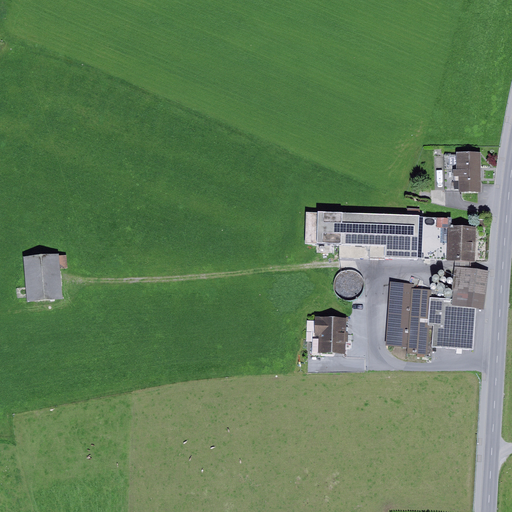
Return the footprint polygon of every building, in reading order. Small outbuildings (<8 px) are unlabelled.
[(457,152),(457,155),(445,155),(445,169),(481,169),(481,152),(457,152)] [(480,191),(481,169),(445,169),(445,191),(480,191)] [(389,248),(391,215),(317,212),(316,230),(309,229),(308,245),(385,248),(389,248)] [(422,217),(391,215),(389,248),(385,248),(384,260),(384,263),(403,264),(403,261),(420,261),(422,217)] [(475,260),(476,226),(451,225),(451,217),(424,216),(422,258),(455,260),(471,260),(475,260)] [(385,248),(341,245),(340,258),(384,260),(385,248)] [(68,254),(24,259),(30,302),(62,298),(58,268),(70,267),(68,254)] [(471,260),(455,260),(455,266),(470,268),(471,260)] [(470,268),(455,266),(452,289),(451,298),(451,305),(478,307),(485,309),(489,270),(470,268)] [(445,284),(444,283),(443,282),(442,281),(440,281),(439,282),(438,283),(437,284),(437,285),(437,287),(437,288),(438,289),(439,290),(441,290),(442,290),(443,289),(444,288),(445,287),(445,285),(445,284)] [(414,283),(391,282),(386,346),(407,348),(407,352),(427,354),(429,325),(431,297),(432,289),(414,287),(414,283)] [(451,298),(431,297),(429,325),(433,325),(432,346),(474,349),(478,307),(451,305),(451,298)] [(347,317),(316,316),(315,321),(309,321),(308,340),(313,340),(312,352),(346,353),(347,317)]
